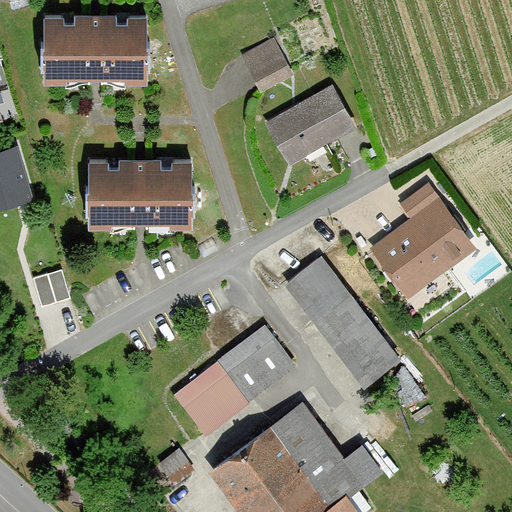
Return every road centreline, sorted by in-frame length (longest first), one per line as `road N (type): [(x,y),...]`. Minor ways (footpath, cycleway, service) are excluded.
road 1 (residential): [(385,173),(0,390)]
road 2 (track): [(511,101),(385,173)]
